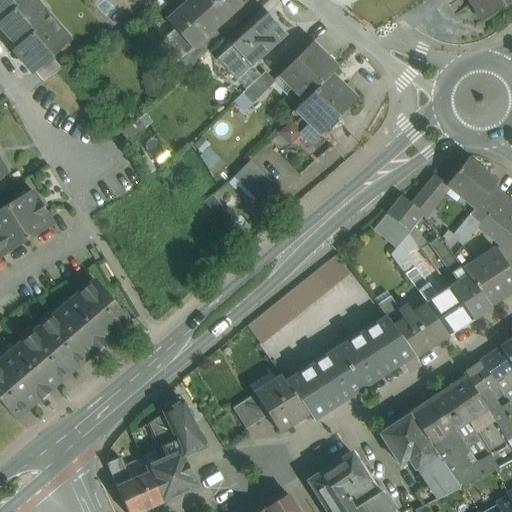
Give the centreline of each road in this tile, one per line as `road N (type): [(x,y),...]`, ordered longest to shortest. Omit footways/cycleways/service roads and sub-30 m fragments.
road 1 (tertiary): [(341,206),(46,459)]
road 2 (residential): [(511,315),(216,508)]
road 3 (residential): [(87,220),(69,173),(0,61)]
road 4 (tertiary): [(341,206),(457,133)]
